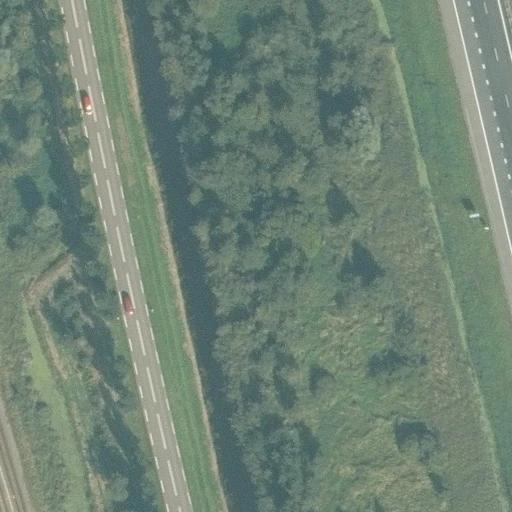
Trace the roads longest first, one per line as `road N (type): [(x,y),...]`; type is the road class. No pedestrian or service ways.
road 1 (secondary): [(180,511),(71,0)]
road 2 (motorway): [(480,0),(511,139)]
